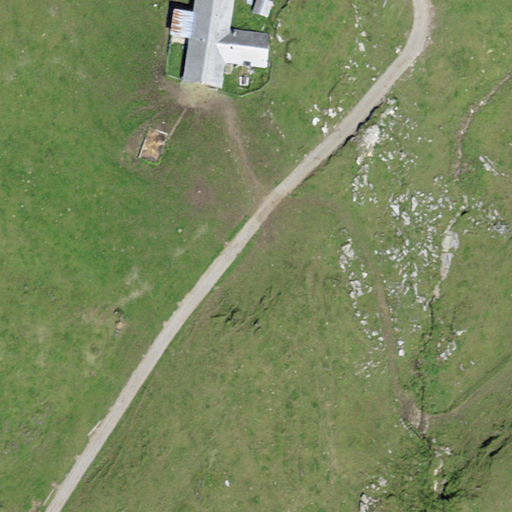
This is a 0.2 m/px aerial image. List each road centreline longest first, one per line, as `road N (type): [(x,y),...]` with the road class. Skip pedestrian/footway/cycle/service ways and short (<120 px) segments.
road 1 (track): [(418,0),(413,48),(236,249),(55,511)]
road 2 (track): [(235,75),(230,113),(244,166),(274,202)]
